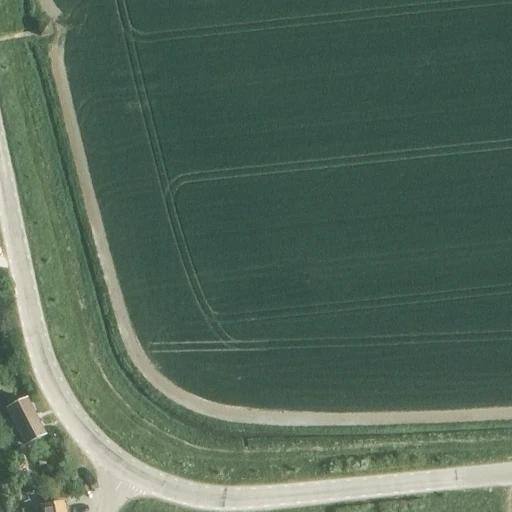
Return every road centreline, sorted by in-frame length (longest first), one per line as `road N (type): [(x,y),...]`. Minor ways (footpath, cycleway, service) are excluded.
road 1 (unclassified): [(125,472),(203,498),(244,499),(511,474)]
road 2 (unclassified): [(125,472),(74,428),(50,386),(0,165)]
